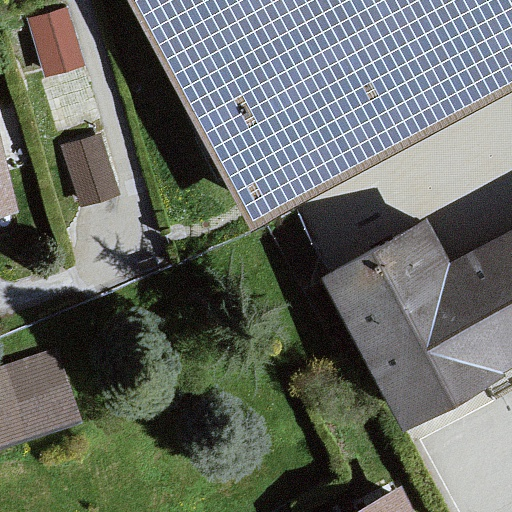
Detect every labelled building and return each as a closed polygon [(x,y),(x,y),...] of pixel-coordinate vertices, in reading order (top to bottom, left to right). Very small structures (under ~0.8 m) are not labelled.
[(511,0),(129,0),(126,2),(245,232),(511,94),(511,0)] [(0,171),(0,214),(11,211),(0,171)] [(418,194),(307,248),(390,401),(511,336),(511,199),(439,236),(418,194)] [(50,358),(0,372),(0,450),(71,430),(50,358)] [(418,511),(408,488),(350,511),(418,511)]
